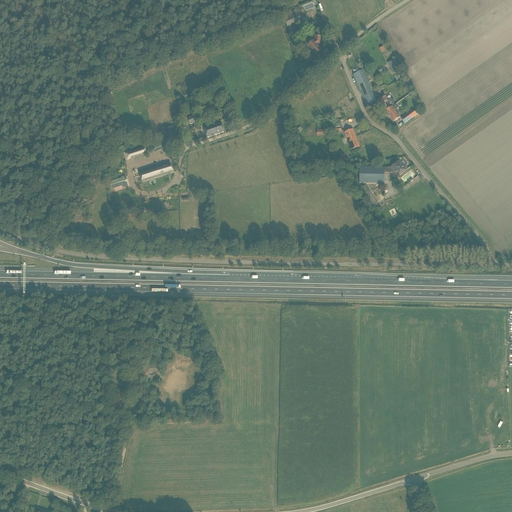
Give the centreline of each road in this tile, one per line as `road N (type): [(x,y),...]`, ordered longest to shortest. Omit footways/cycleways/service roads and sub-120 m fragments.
road 1 (motorway): [(0,284),(511,295)]
road 2 (unclassified): [(491,263),(108,257),(0,232)]
road 3 (motorway): [(511,284),(230,278)]
road 4 (unclassified): [(491,263),(401,148),(363,116),(340,56)]
road 5 (motorway): [(230,278),(0,274)]
road 6 (motorway): [(230,278),(78,265),(16,251)]
road 7 (unclassified): [(186,153),(249,131),(340,56)]
road 8 (track): [(307,0),(211,39),(145,0)]
road 9 (unclassified): [(413,478),(297,511)]
